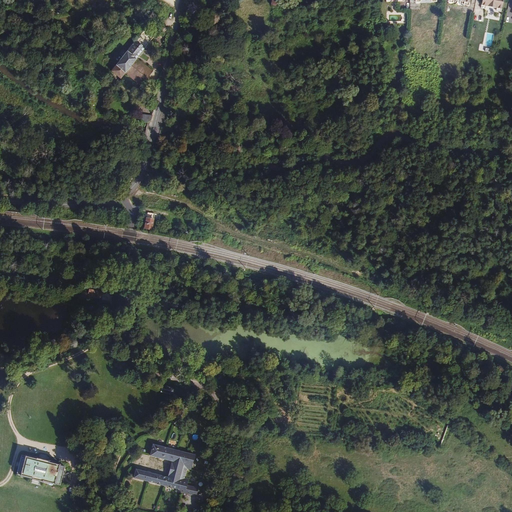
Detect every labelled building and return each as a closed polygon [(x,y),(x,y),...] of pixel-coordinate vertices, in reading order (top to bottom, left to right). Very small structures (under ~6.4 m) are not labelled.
[(501,9),(502,0),(482,0),(481,4),(485,5),(488,6),(488,4),(495,6),(494,7),(497,8),(501,9)] [(141,85),(153,71),(137,58),(144,49),(148,52),(156,42),(153,38),(154,37),(146,27),(139,36),(125,53),(117,64),(111,71),(121,79),(125,73),(141,85)] [(151,120),(152,115),(141,114),(140,121),(147,122),(151,120)] [(151,229),(154,213),(147,212),(144,228),(151,229)] [(109,292),(111,279),(104,278),(103,281),(100,281),(100,284),(96,283),(95,290),(92,290),(91,293),(101,295),(101,291),(109,292)] [(190,464),(193,453),(152,442),(149,453),(172,459),(168,475),(136,467),(133,475),(175,486),(174,489),(181,490),(200,495),(200,489),(185,484),(186,480),(179,478),(183,462),(190,464)] [(64,487),(67,470),(62,469),(63,465),(56,463),(55,465),(20,457),(16,476),(49,484),(48,487),(57,489),(58,485),(64,487)] [(216,493),(214,487),(200,489),(200,495),(203,495),(216,493)] [(175,511),(179,499),(172,497),(168,511),(175,511)]
